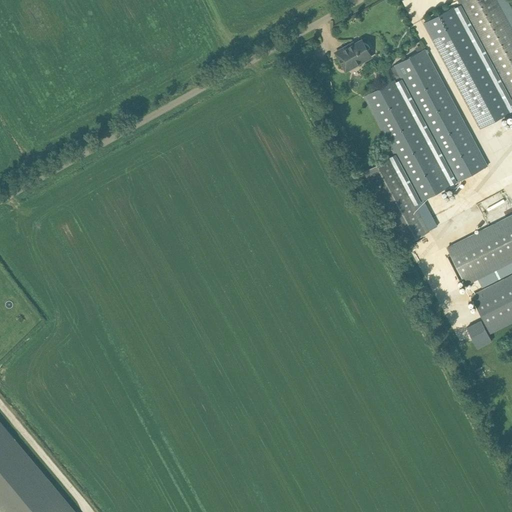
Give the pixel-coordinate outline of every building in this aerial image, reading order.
[(458,0),(460,3),(511,100),(511,29),(496,0),(458,0)] [(424,23),(429,32),(480,129),(510,113),(510,112),(511,110),(511,104),(508,107),(454,7),(424,23)] [(345,71),(364,60),(371,57),(362,40),(354,45),(353,43),(335,53),(345,71)] [(394,75),(398,73),(457,182),(487,166),(424,49),(394,65),(395,66),(391,68),(394,75)] [(364,96),(421,202),(451,186),(450,184),(454,182),(452,179),(449,181),(394,80),(364,96)] [(391,158),(364,172),(403,246),(430,232),(391,158)] [(511,262),(511,214),(447,247),(466,286),(511,262)] [(511,275),(471,296),(490,333),(511,321),(511,275)] [(481,321),(466,328),(474,344),(477,350),(492,343),(489,337),(481,321)] [(0,511),(75,511),(0,422),(0,511)]
